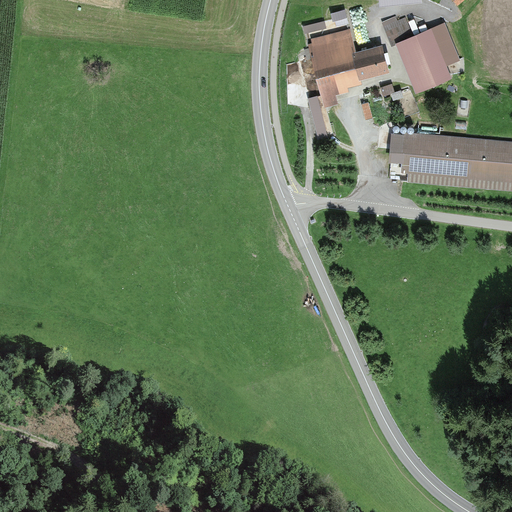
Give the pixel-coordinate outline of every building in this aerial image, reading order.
[(472,0),(478,72),(484,72),(482,38),(498,36),(497,20),(493,20),(492,14),(484,14),(482,0),(472,0)] [(346,7),(332,11),(335,22),(349,19),(346,7)] [(401,15),(384,21),(390,40),(407,34),(401,15)] [(329,18),(305,24),(308,37),(332,31),(329,18)] [(448,24),(399,44),(419,92),(457,76),(452,65),(463,60),(448,24)] [(352,32),(312,42),(329,108),(342,105),(340,96),(354,93),(352,88),(368,84),(398,76),(390,48),(358,56),(352,32)] [(395,103),(396,86),(384,86),(384,103),(395,103)] [(324,97),(312,100),(322,139),(334,136),(324,97)] [(367,119),(373,118),(369,101),(363,102),(367,119)] [(382,131),(380,147),(390,149),(392,133),(382,131)] [(511,180),(511,142),(406,134),(403,172),(511,180)]
